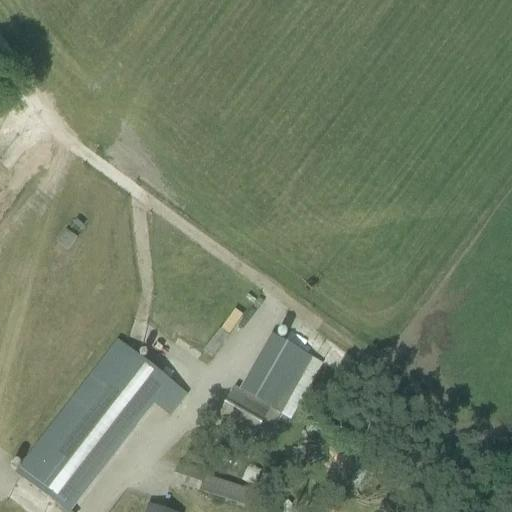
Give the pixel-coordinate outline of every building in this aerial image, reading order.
[(214,340),(198,361),(207,368),(223,346),(214,340)] [(118,342),(15,474),(63,511),(72,511),(154,407),(172,383),(118,342)] [(151,355),(145,362),(156,370),(162,363),(151,355)] [(234,388),(216,419),(252,440),(270,409),(239,391),(234,388)] [(220,446),(213,457),(235,470),(242,459),(220,446)] [(180,468),(174,484),(199,492),(204,476),(180,468)] [(206,476),(201,493),(223,500),(250,509),(256,493),(229,484),(206,476)]
